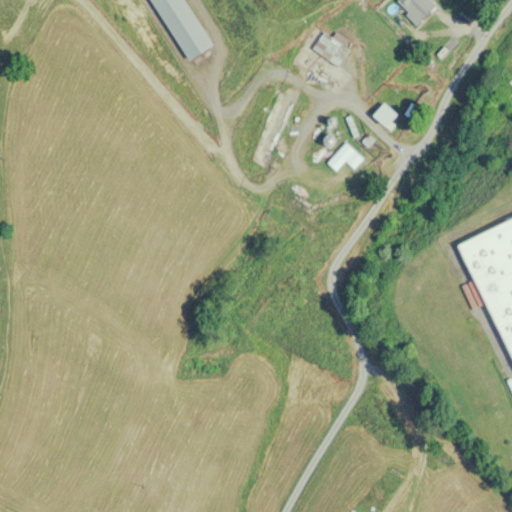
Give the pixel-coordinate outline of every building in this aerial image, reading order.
[(181,0),(148,0),(185,61),(210,46),(181,0)] [(434,7),(426,0),(396,0),(394,2),(416,24),(434,7)] [(299,66),(311,74),(308,77),(322,87),(348,49),(323,32),(299,66)] [(269,167),(293,103),(283,99),(259,164),(269,167)] [(385,125),(395,114),(382,103),(372,114),(385,125)] [(320,149),(312,158),(320,166),(325,161),(336,171),(345,161),(354,169),(358,165),(367,173),(376,162),(366,154),(363,158),(345,141),(330,158),(320,149)] [(511,216),(454,245),(511,363),(511,216)]
